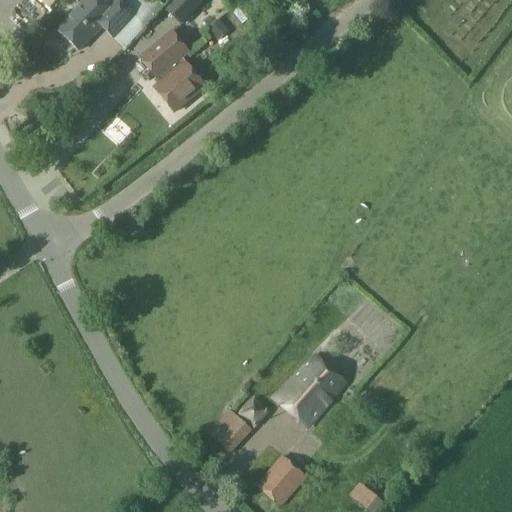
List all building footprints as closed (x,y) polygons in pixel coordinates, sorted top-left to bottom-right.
[(112,0),(105,8),(96,0),(83,0),(56,30),(78,51),(100,27),(113,39),(133,17),(115,0),(112,0)] [(204,0),(175,0),(166,10),(181,24),(204,0)] [(253,18),(240,3),(208,29),(221,45),(253,18)] [(154,89),(173,113),(204,87),(181,60),(187,55),(169,34),(139,59),(157,80),(155,82),(158,86),(154,89)] [(308,427),(344,385),(314,357),(276,398),(308,427)] [(380,398),(395,382),(383,371),(368,388),(380,398)] [(230,453),(250,432),(229,413),(210,434),(230,453)] [(280,506),(305,478),(282,458),(257,487),(280,506)] [(364,489),(354,501),(367,511),(376,511),(382,505),(364,489)]
